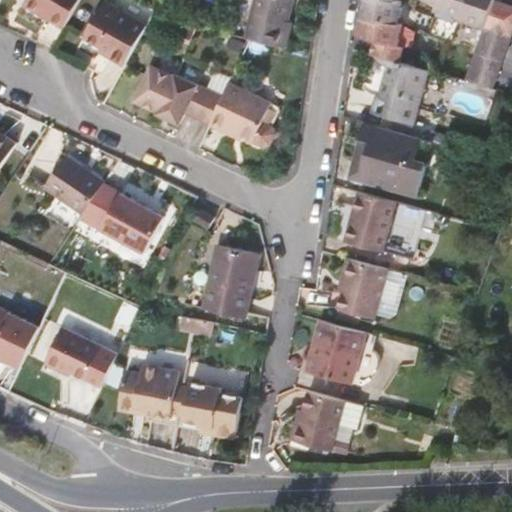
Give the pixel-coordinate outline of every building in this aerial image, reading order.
[(29,0),(27,5),(67,27),(72,18),(82,0),(29,0)] [(288,47),(291,32),(286,30),(288,20),(292,0),(256,0),(249,38),(252,38),(288,47)] [(365,0),(363,15),(365,16),(360,38),(376,42),(373,56),(376,57),(387,60),(398,63),(403,64),(406,50),(401,49),(401,45),(415,48),(417,33),(405,26),(401,25),(405,3),(400,2),(400,0),(425,0),(441,9),(440,17),(482,28),(470,82),(471,82),(480,85),(495,88),(511,17),(511,12),(488,7),(489,0),(365,0)] [(114,54),(112,59),(127,67),(149,26),(106,2),(86,38),(104,48),(114,54)] [(286,30),(291,32),(294,21),(288,20),(286,30)] [(246,44),(233,37),(229,45),(242,52),(246,44)] [(101,53),(112,59),(114,54),(104,48),(101,53)] [(371,79),(387,84),(391,85),(388,99),(383,98),(379,115),(418,125),(434,72),(403,64),(398,63),(387,60),(376,57),(371,79)] [(185,115),(209,127),(211,124),(223,97),(176,74),(175,77),(153,67),(136,101),(158,113),(157,115),(179,126),(185,115)] [(223,97),(211,124),(228,132),(229,129),(257,143),(267,147),(274,146),(279,135),(275,129),(272,128),(266,125),(272,111),(275,105),(230,83),(223,97)] [(266,125),(272,128),(279,115),(272,111),(266,125)] [(421,197),(436,143),(368,125),(352,178),(421,197)] [(0,171),(17,145),(0,132),(0,171)] [(104,185),(105,184),(66,158),(45,189),(84,215),(104,185)] [(166,218),(104,185),(84,215),(82,219),(147,253),(166,218)] [(427,210),(360,192),(346,242),(413,260),(427,210)] [(215,218),(200,209),(194,221),(210,229),(215,218)] [(257,252),(216,243),(203,306),(245,316),(257,252)] [(348,258),(342,279),(347,280),(343,293),(339,309),(378,319),(391,270),(348,258)] [(347,280),(342,279),(338,292),(343,293),(347,280)] [(138,316),(141,309),(126,302),(117,320),(132,328),(138,316)] [(0,355),(24,367),(43,327),(0,306),(0,355)] [(138,316),(155,319),(157,309),(142,306),(141,309),(138,316)] [(66,307),(60,320),(110,343),(116,330),(66,307)] [(199,318),(185,315),(182,328),(196,332),(199,318)] [(217,322),(199,318),(196,332),(214,335),(217,322)] [(355,382),(368,333),(324,321),(310,371),(355,382)] [(89,380),(105,347),(64,328),(47,364),(63,371),(64,368),(75,373),(89,380)] [(181,378),(184,361),(132,352),(122,410),(136,413),(137,406),(145,407),(154,416),(174,420),(175,413),(180,415),(187,379),(181,378)] [(250,374),(196,365),(193,380),(187,379),(180,415),(186,415),(185,423),(213,427),(221,435),(234,437),(240,430),(250,374)] [(73,376),(75,373),(64,368),(63,371),(73,376)] [(314,445),(342,452),(344,443),(355,403),(337,399),(319,393),(313,412),(310,427),(305,426),(301,442),(300,450),(312,453),(314,445)] [(371,408),(355,403),(344,443),(359,446),(362,434),(364,435),(371,408)] [(359,446),(344,443),(342,452),(356,456),(359,446)]
